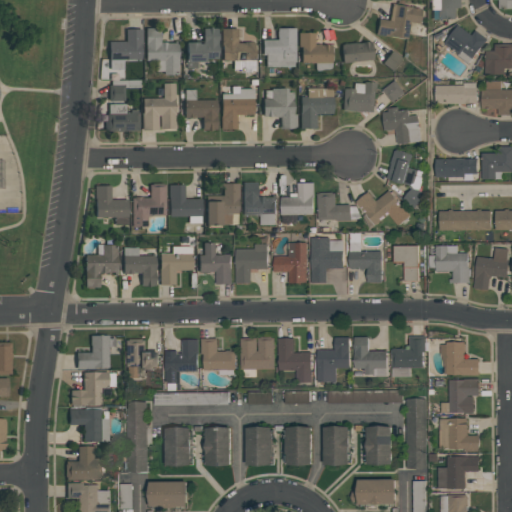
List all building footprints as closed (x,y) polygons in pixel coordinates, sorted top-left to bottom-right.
[(460,0),(460,8),(456,8),(456,11),(455,11),(455,19),(432,19),(432,9),(430,9),(430,0),(460,0)] [(511,0),(511,9),(498,9),(498,0),(511,0)] [(375,34),(378,18),(388,20),(391,3),(421,8),(418,23),(409,21),(406,38),(390,36),(389,36),(375,34)] [(486,39),(468,63),(457,55),(458,54),(443,43),(457,25),(471,35),(474,30),(486,39)] [(217,28),(217,58),(205,59),(205,61),(196,61),(197,68),(186,68),(185,61),(185,42),(197,42),(197,43),(203,43),(202,28),(207,28),(210,26),(212,28),(217,28)] [(178,74),(163,74),(163,71),(155,71),(155,60),(145,60),(145,27),(159,27),(159,42),(163,41),(166,42),(174,42),(174,40),(177,40),(178,74)] [(262,39),(276,39),(276,36),(276,30),(276,28),(294,27),(295,62),(293,62),(293,66),(265,66),(265,54),(262,55),(262,39)] [(222,60),(222,44),(221,44),(221,28),(237,28),(237,42),(243,42),(252,41),(252,42),(254,42),(254,72),(239,72),(239,69),(232,70),(232,60),(222,60)] [(108,59),(108,41),(125,41),(125,29),(141,29),(141,44),(140,44),(140,59),(122,59),(122,69),(109,69),(109,59),(108,59)] [(325,69),(324,68),(323,69),(322,69),(320,70),(318,70),(316,70),(315,69),(314,68),(314,63),(300,63),(300,46),(298,46),(297,32),(314,32),(314,43),(319,43),(319,44),(323,44),(325,43),(327,44),(329,44),(329,43),(330,43),(331,62),(331,66),(330,67),(329,68),(328,69),(327,69),(325,69)] [(373,59),(342,62),(340,44),(356,42),(356,43),(362,42),(362,41),(368,41),(370,41),(373,59)] [(504,75),(484,75),(484,67),(485,67),(485,51),(494,51),(494,44),(511,44),(511,68),(504,69),(504,75)] [(382,63),(391,50),(403,59),(393,72),(382,63)] [(139,80),(139,86),(123,87),(124,100),(108,100),(108,84),(110,84),(110,80),(139,80)] [(404,93),(391,103),(381,90),(394,80),(404,93)] [(375,82),(373,113),(357,112),(357,111),(342,110),(343,88),(353,88),(353,82),(363,83),(363,81),(375,82)] [(480,109),(480,90),(485,90),(485,81),(500,81),(500,90),(511,89),(511,115),(497,115),(497,109),(480,109)] [(175,128),(159,128),(159,115),(157,115),(157,129),(141,129),(141,112),(142,112),(142,98),(162,98),(162,82),(174,82),(174,113),(175,113),(175,128)] [(476,104),(473,104),(473,103),(435,104),(434,86),(463,85),(463,83),(476,83),(476,104)] [(253,88),(253,114),(236,114),(236,128),(220,128),(220,93),(231,93),(231,86),(238,86),(238,88),(253,88)] [(299,128),(299,96),(306,96),(306,87),(321,87),(321,88),(332,88),(332,113),(315,113),(315,128),(299,128)] [(279,128),(279,126),(279,117),(274,117),(274,116),(263,116),(262,98),(264,98),(264,90),(270,90),(270,88),(287,88),(287,92),(293,92),(293,113),(296,113),(296,128),(279,128)] [(195,89),(195,99),(216,99),(216,129),(202,129),(202,116),(195,116),(195,117),(184,117),(183,99),(184,99),(184,89),(195,89)] [(125,103),(125,112),(130,112),(130,109),(137,109),(137,112),(138,112),(138,130),(104,131),(104,120),(106,120),(106,112),(107,112),(107,103),(125,103)] [(420,141),(397,144),(395,129),(384,131),(382,113),(387,112),(387,108),(397,107),(397,111),(407,109),(408,116),(417,115),(420,141)] [(511,172),(502,172),(502,179),(481,179),(481,153),(497,153),(497,146),(511,146),(511,172)] [(413,155),(408,167),(424,173),(418,190),(424,196),(414,207),(403,198),(412,188),(410,188),(408,187),(410,186),(403,184),(386,179),(391,164),(389,164),(394,150),(394,151),(395,149),(413,155)] [(435,177),(435,159),(475,159),(475,160),(476,160),(477,174),(472,174),(472,181),(463,181),(463,177),(435,177)] [(256,182),(256,196),(263,196),(263,197),(271,197),(271,194),(274,194),(274,214),(274,225),(259,225),(259,214),(242,214),(242,182),(256,182)] [(131,197),(149,197),(148,184),(151,184),(151,183),(162,183),(162,184),(164,184),(164,215),(147,215),(147,226),(131,227),(131,197)] [(205,195),(222,195),(222,188),(219,188),(219,183),(238,183),(238,199),(237,199),(237,213),(236,213),(236,224),(221,224),(221,225),(205,225),(205,195)] [(313,183),(313,215),(296,215),(296,223),(281,223),(281,215),(280,215),(280,197),(289,197),(289,193),(297,193),(297,183),(313,183)] [(200,198),(200,215),(200,223),(188,223),(188,216),(168,216),(168,197),(167,184),(184,184),(184,199),(200,198)] [(114,217),(95,217),(95,198),(94,198),(94,185),(110,185),(110,199),(127,199),(127,224),(114,224),(114,217)] [(409,216),(397,226),(388,214),(369,229),(362,216),(364,214),(354,202),(367,191),(375,201),(388,190),(409,216)] [(317,220),(316,193),(319,193),(319,192),(332,192),(332,193),(334,193),(335,205),(350,205),(350,206),(355,206),(361,219),(350,219),(350,221),(336,221),(336,219),(317,220)] [(511,210),(511,230),(494,230),(494,210),(511,210)] [(438,231),(438,211),(490,211),(490,230),(438,231)] [(349,233),(360,233),(360,251),(381,251),(381,283),(367,283),(366,269),(348,269),(348,252),(349,252),(349,233)] [(310,283),(310,238),(329,238),(329,240),(342,240),(342,268),(326,269),(326,282),(310,283)] [(231,284),(215,284),(215,272),(198,272),(197,254),(202,254),(202,242),(213,242),(213,254),(230,254),(230,269),(231,269),(231,284)] [(306,242),(306,283),(288,283),(288,272),(273,272),(273,256),(287,256),(287,242),(306,242)] [(84,287),(84,254),(96,254),(96,244),(101,244),(101,245),(116,244),(116,274),(114,274),(114,271),(107,271),(107,272),(99,272),(99,287),(84,287)] [(250,269),(250,283),(234,283),(234,269),(235,269),(235,249),(253,249),(253,244),(266,244),(266,251),(267,269),(250,269)] [(191,270),(174,270),(174,284),(159,284),(158,268),(159,268),(159,253),(171,252),(171,246),(191,246),(191,270)] [(392,263),(392,246),(417,246),(417,281),(403,281),(403,263),(392,263)] [(467,253),(467,262),(468,262),(468,266),(467,266),(467,268),(468,268),(468,269),(469,269),(469,277),(468,277),(468,283),(448,283),(448,279),(451,279),(451,272),(435,272),(435,268),(428,268),(428,255),(435,255),(434,246),(457,246),(457,253),(467,253)] [(122,273),(122,247),(137,247),(137,255),(154,255),(155,285),(150,285),(148,287),(145,285),(140,285),(140,272),(132,272),(132,273),(122,273)] [(507,249),(506,260),(508,260),(506,278),(489,276),(487,290),(472,288),(476,256),(493,258),(494,248),(507,249)] [(114,346),(107,346),(108,367),(93,367),(93,368),(75,368),(75,352),(90,352),(90,345),(89,345),(89,335),(107,335),(107,338),(114,338),(114,346)] [(424,336),(424,342),(427,342),(428,351),(425,351),(425,352),(422,352),(422,368),(409,368),(409,377),(391,377),(391,350),(409,350),(408,336),(424,336)] [(239,338),(256,338),(256,351),(257,351),(257,338),(260,338),(260,337),(270,337),(270,338),(273,338),(274,369),(255,369),(255,377),(241,377),(241,369),(240,369),(239,338)] [(316,350),(334,350),(334,337),(349,337),(349,368),(335,368),(335,382),(317,382),(316,350)] [(354,337),(367,337),(367,351),(386,351),(386,369),(385,369),(385,374),(364,375),(364,369),(354,369),(354,337)] [(235,351),(235,370),(233,370),(233,375),(218,375),(218,370),(203,370),(203,354),(200,355),(200,338),(216,338),(217,351),(225,351),(225,350),(230,350),(230,351),(235,351)] [(310,382),(296,382),(296,378),(295,378),(295,370),(278,370),(278,355),(277,355),(277,338),(293,338),(293,353),(300,353),(300,352),(310,352),(310,382)] [(158,367),(153,367),(153,369),(140,370),(140,368),(138,368),(138,366),(135,366),(126,366),(125,366),(124,340),(127,340),(127,339),(140,339),(140,340),(143,340),(143,352),(158,351),(158,367)] [(164,351),(176,351),(176,353),(181,353),(181,340),(197,339),(197,354),(197,371),(179,371),(179,383),(179,384),(179,390),(176,390),(167,391),(167,384),(165,384),(164,351)] [(0,374),(0,342),(10,342),(10,353),(11,353),(11,358),(10,358),(10,374),(0,374)] [(441,354),(439,354),(439,345),(446,345),(446,342),(463,342),(463,344),(464,344),(464,349),(464,354),(463,354),(463,359),(478,359),(478,375),(460,375),(444,375),(444,366),(441,354)] [(135,377),(126,377),(126,366),(135,366),(135,377)] [(100,404),(83,404),(83,406),(72,406),(72,404),(70,404),(70,399),(68,397),(70,394),(70,390),(82,390),(82,381),(81,378),(82,375),(82,372),(107,372),(107,373),(114,373),(114,386),(108,386),(108,387),(100,387),(100,404)] [(8,378),(0,378),(0,396),(8,396),(8,378)] [(473,413),(464,413),(464,412),(440,412),(440,403),(448,403),(448,380),(464,380),(464,379),(478,379),(478,396),(466,396),(466,397),(472,397),(473,413)] [(400,390),(327,392),(327,404),(400,403),(400,390)] [(228,392),(153,393),(154,406),(228,405),(228,392)] [(247,393),(247,405),(272,404),(272,392),(247,393)] [(284,392),(284,404),(309,404),(309,392),(284,392)] [(425,399),(425,468),(405,468),(405,399),(425,399)] [(126,403),(146,402),(147,472),(127,472),(127,471),(124,471),(124,461),(127,461),(126,403)] [(107,418),(108,441),(83,441),(83,424),(68,424),(68,409),(82,409),(84,407),(100,407),(100,411),(107,411),(107,418)] [(438,449),(438,418),(466,418),(466,421),(466,427),(466,429),(467,429),(467,435),(478,435),(479,448),(477,448),(477,452),(463,452),(463,449),(438,449)] [(205,428),(230,427),(230,465),(205,465),(205,454),(206,454),(204,446),(206,439),(205,439),(205,428)] [(286,427),(311,427),(311,465),(286,465),(286,455),(285,455),(284,438),(286,438),(286,427)] [(348,464),(323,464),(323,427),(348,427),(348,438),(347,438),(349,446),(347,453),(348,453),(348,464)] [(391,427),(391,464),(366,464),(366,453),(365,446),(366,438),(366,427),(391,427)] [(164,465),(165,428),(190,428),(190,439),(189,439),(190,447),(189,454),(190,454),(190,465),(164,465)] [(246,465),(246,428),(270,428),(270,438),(272,438),(272,454),(271,454),(271,456),(272,456),(272,461),(270,461),(270,465),(246,465)] [(65,479),(65,477),(64,477),(64,464),(65,464),(65,461),(77,461),(77,446),(93,446),(93,457),(103,457),(103,479),(65,479)] [(446,468),(446,457),(478,456),(478,472),(464,472),(464,489),(446,489),(446,488),(437,488),(437,468),(446,468)] [(395,479),(395,504),(357,504),(357,502),(351,502),(351,492),(357,492),(356,479),(395,479)] [(412,481),(412,511),(424,511),(424,481),(412,481)] [(81,485),(97,485),(98,491),(109,491),(109,511),(77,511),(77,504),(79,504),(79,498),(66,498),(66,482),(81,482),(81,485)] [(149,507),(148,482),(185,482),(186,507),(175,507),(175,508),(161,508),(161,507),(149,507)] [(131,484),(119,485),(119,510),(132,509),(131,484)] [(466,495),(466,511),(439,511),(439,496),(447,496),(447,495),(466,495)]
